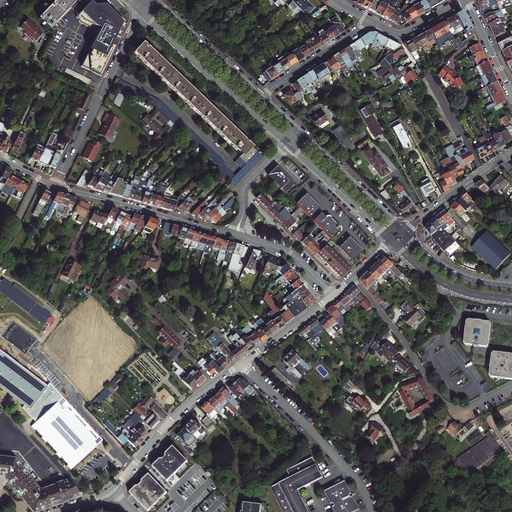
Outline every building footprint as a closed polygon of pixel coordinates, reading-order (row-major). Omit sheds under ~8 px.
[(71,8),(77,1),(85,8),(92,0),(56,0),(38,20),(39,20),(43,24),(42,25),(44,27),(45,26),(49,30),(69,10),(71,8)] [(127,25),(99,0),(92,0),(85,8),(77,1),(71,8),(81,18),(79,20),(82,23),(96,30),(94,33),(97,34),(81,66),(101,76),(127,25)] [(294,0),(293,2),(307,15),(314,8),(305,0),(294,0)] [(368,9),(372,0),(363,0),(361,5),(368,9)] [(374,12),(380,0),(372,0),(368,9),(374,12)] [(381,16),(388,2),(384,0),(380,0),(374,12),(381,16)] [(388,19),(394,7),(397,0),(389,0),(388,2),(381,16),(388,19)] [(407,0),(405,0),(403,6),(411,20),(417,16),(412,7),(409,9),(406,4),(409,2),(407,0)] [(409,3),(412,7),(417,16),(423,12),(418,2),(416,0),(411,0),(412,1),(409,3)] [(424,0),(422,0),(418,2),(423,12),(430,8),(424,0)] [(436,5),(432,0),(424,0),(430,8),(436,5)] [(478,3),(484,16),(494,12),(492,7),(497,4),(495,0),(481,0),(479,1),(478,3)] [(503,2),(502,0),(495,0),(497,4),(499,9),(501,9),(500,8),(502,7),(500,3),(503,2)] [(401,10),(400,13),(401,15),(400,15),(405,23),(411,20),(403,6),(401,10)] [(394,23),(398,17),(400,13),(401,10),(394,7),(388,19),(394,23)] [(321,14),(319,10),(311,15),(314,19),(321,14)] [(489,26),(505,18),(507,17),(509,16),(508,13),(502,15),(500,10),(494,12),(484,16),(489,26)] [(460,11),(454,14),(461,26),(465,33),(471,28),(466,18),(463,12),(460,11)] [(454,14),(447,18),(455,32),(458,31),(456,28),(461,26),(454,14)] [(326,19),(327,20),(329,19),(332,24),(339,34),(344,31),(339,23),(335,16),(331,18),(330,16),(326,19)] [(510,23),(507,17),(505,18),(506,21),(502,23),(504,26),(510,23)] [(447,18),(441,22),(447,32),(450,31),(455,38),(451,40),(457,50),(474,39),(475,37),(473,33),(463,40),(461,41),(459,39),(455,32),(447,18)] [(492,32),(503,26),(504,26),(502,23),(506,21),(505,18),(489,26),(492,32)] [(41,39),(44,35),(28,20),(20,29),(25,34),(24,34),(30,40),(32,38),(36,42),(40,38),(41,39)] [(441,22),(428,30),(435,42),(438,47),(442,45),(440,40),(439,40),(438,38),(443,35),(444,37),(444,38),(447,43),(451,40),(447,32),(441,22)] [(339,34),(332,24),(329,25),(331,27),(328,29),(328,30),(333,38),(339,34)] [(504,28),(503,26),(492,32),(495,38),(506,32),(505,31),(504,32),(503,29),(504,28)] [(328,41),(323,33),(321,30),(315,35),(316,37),(322,45),(328,41)] [(328,30),(323,33),(328,41),(333,38),(328,30)] [(428,30),(422,33),(429,46),(435,42),(428,30)] [(369,33),(353,43),(359,51),(365,46),(366,48),(368,46),(368,45),(371,43),(373,44),(378,33),(376,32),(369,33)] [(508,32),(506,32),(495,38),(499,44),(511,37),(511,34),(510,36),(508,32)] [(373,44),(372,46),(378,49),(379,48),(380,47),(384,49),(385,48),(385,46),(389,39),(378,33),(373,44)] [(429,46),(422,33),(416,37),(421,45),(424,49),(429,46)] [(322,45),(316,37),(314,39),(312,37),(309,39),(316,50),(322,45)] [(421,45),(416,37),(410,41),(415,50),(417,48),(418,46),(421,45)] [(511,37),(499,44),(506,59),(508,63),(507,64),(510,69),(510,68),(511,72),(511,37)] [(316,50),(309,39),(305,42),(307,44),(304,46),(309,54),(316,50)] [(389,39),(385,46),(385,48),(389,50),(386,55),(388,55),(390,54),(401,46),(389,39)] [(415,50),(410,41),(404,44),(411,53),(415,59),(419,56),(415,50)] [(475,42),(468,47),(472,55),(481,50),(477,41),(475,42)] [(223,165),(225,163),(159,100),(120,81),(117,87),(155,106),(157,108),(174,124),(179,129),(184,133),(189,139),(194,143),(198,147),(204,153),(213,162),(218,167),(220,168),(218,170),(222,173),(227,179),(231,183),(235,187),(264,157),(143,42),(134,53),(189,105),(241,155),(235,162),(242,169),(235,176),(223,165)] [(359,51),(353,43),(348,46),(356,58),(361,55),(359,51)] [(309,54),(304,46),(304,45),(298,49),(303,58),(309,54)] [(343,50),(353,65),(358,61),(356,58),(348,46),(343,50)] [(405,51),(401,46),(390,54),(388,55),(380,63),(383,68),(377,73),(379,77),(382,75),(390,69),(392,67),(389,64),(405,51)] [(303,58),(298,49),(297,48),(292,51),(292,50),(290,52),(292,54),(297,62),(303,58)] [(348,68),(353,65),(343,50),(338,53),(347,67),(348,68)] [(474,58),(478,64),(486,60),(481,50),(472,55),(469,56),(471,59),(474,58)] [(342,70),(347,67),(338,53),(333,57),(342,70)] [(297,62),(292,54),(285,59),(290,67),(297,62)] [(290,67),(285,59),(284,58),(283,56),(277,61),(278,62),(284,71),(290,67)] [(326,61),(333,73),(337,71),(339,73),(342,71),(342,70),(333,57),(326,61)] [(486,60),(478,64),(475,66),(480,76),(491,70),(486,60)] [(326,61),(322,64),(329,73),(330,75),(333,73),(326,61)] [(396,65),(390,69),(382,75),(379,77),(383,82),(389,77),(393,82),(403,74),(415,65),(413,61),(404,68),(403,66),(401,66),(399,68),(396,65)] [(33,70),(36,71),(37,69),(39,65),(33,62),(30,68),(33,70)] [(284,71),(278,62),(271,66),(272,67),(278,75),(284,71)] [(329,73),(322,64),(312,71),(319,82),(321,81),(320,79),(329,73)] [(463,84),(459,77),(453,72),(449,70),(443,66),(438,74),(444,78),(443,79),(451,84),(454,89),(463,84)] [(276,76),(278,75),(272,67),(263,73),(268,82),(276,76)] [(405,87),(410,84),(418,78),(412,70),(404,76),(402,78),(400,80),(405,87)] [(480,76),(485,86),(487,85),(496,80),(491,70),(480,76)] [(307,74),(312,83),(315,81),(318,86),(321,84),(319,82),(312,71),(307,74)] [(310,84),(312,83),(307,74),(301,78),(310,91),(313,89),(310,84)] [(481,88),(485,86),(480,76),(476,78),(481,88)] [(449,138),(451,140),(457,137),(440,106),(425,77),(418,80),(437,114),(440,121),(449,138)] [(307,93),(310,91),(301,78),(296,81),(301,90),(304,88),(307,93)] [(487,85),(485,86),(481,88),(483,91),(487,89),(490,95),(501,90),(496,80),(487,85)] [(296,93),(293,95),(297,101),(302,98),(301,97),(305,94),(301,90),(296,81),(292,84),(296,90),(295,91),(296,93)] [(501,90),(490,95),(493,101),(485,106),(486,107),(482,109),(483,111),(494,106),(500,102),(505,99),(504,97),(501,90)] [(291,106),(297,101),(293,95),(291,91),(284,96),(291,106)] [(83,94),(75,111),(82,115),(84,111),(90,98),(83,94)] [(375,112),(370,104),(360,110),(379,141),(386,137),(372,114),(375,112)] [(174,124),(157,108),(154,111),(157,114),(166,123),(170,127),(174,124)] [(159,138),(170,127),(166,123),(164,125),(165,126),(162,129),(152,119),(157,114),(154,111),(149,116),(147,114),(142,118),(156,133),(152,137),(155,141),(158,137),(159,138)] [(321,111),(310,119),(316,128),(327,120),(321,111)] [(110,140),(120,120),(106,113),(103,120),(105,121),(104,124),(105,124),(103,128),(102,127),(99,134),(110,140)] [(498,134),(504,144),(511,138),(511,126),(510,124),(505,115),(500,118),(505,127),(504,127),(505,130),(498,134)] [(19,148),(22,142),(23,138),(22,137),(24,133),(31,117),(28,116),(22,128),(15,143),(12,149),(16,151),(18,147),(19,148)] [(409,129),(403,117),(391,123),(405,150),(409,147),(410,147),(411,147),(411,146),(412,146),(405,132),(409,129)] [(346,146),(352,142),(340,126),(333,132),(344,148),(346,146)] [(70,138),(73,133),(66,129),(63,135),(70,138)] [(484,136),(493,152),(499,149),(492,136),(488,138),(484,130),(482,132),(484,136)] [(38,162),(47,167),(55,150),(56,148),(52,145),(56,135),(52,133),(49,140),(45,148),(38,162)] [(504,146),(504,144),(498,134),(498,133),(492,136),(499,149),(504,146)] [(480,142),(487,155),(493,152),(484,136),(478,139),(480,142)] [(0,151),(4,153),(7,147),(9,147),(12,149),(15,143),(10,140),(6,138),(4,142),(0,139),(0,151)] [(369,146),(367,144),(371,142),(368,138),(360,142),(364,148),(369,146)] [(451,140),(449,138),(441,142),(449,156),(451,161),(452,164),(458,175),(463,173),(461,169),(465,167),(463,164),(459,156),(456,151),(454,147),(451,149),(449,145),(452,143),(451,141),(451,140)] [(99,143),(92,140),(90,144),(87,143),(85,148),(86,148),(85,150),(84,150),(81,157),(91,161),(99,143)] [(352,142),(346,146),(354,158),(360,154),(352,142)] [(462,148),(458,142),(453,144),(454,147),(456,151),(462,148)] [(475,150),(479,159),(487,155),(480,142),(475,146),(476,149),(475,150)] [(31,159),(38,162),(45,148),(38,144),(31,159)] [(372,152),(368,147),(363,151),(379,173),(380,172),(383,176),(385,176),(390,172),(386,168),(388,167),(382,159),(381,160),(379,157),(380,157),(375,150),(372,152)] [(467,147),(462,148),(456,151),(459,156),(469,151),(467,147)] [(56,168),(64,152),(61,150),(60,152),(56,150),(53,158),(49,165),(56,168)] [(463,164),(473,159),(469,151),(459,156),(463,164)] [(451,161),(449,156),(440,161),(445,170),(449,169),(450,170),(446,172),(451,182),(455,180),(454,178),(458,175),(452,164),(448,166),(447,163),(451,161)] [(298,186),(278,165),(268,175),(287,194),(298,186)] [(5,184),(9,175),(11,171),(5,168),(2,174),(3,174),(2,177),(1,177),(0,179),(0,189),(2,190),(5,184)] [(93,176),(91,180),(90,180),(87,186),(94,190),(100,178),(103,172),(97,168),(93,176)] [(81,175),(86,178),(89,180),(89,179),(92,173),(85,169),(81,175)] [(141,202),(146,185),(142,184),(144,177),(147,172),(146,171),(141,176),(138,185),(134,200),(141,202)] [(436,178),(444,193),(448,189),(446,185),(441,175),(439,172),(436,173),(438,176),(436,178)] [(452,183),(451,182),(446,172),(441,175),(446,185),(452,183)] [(222,173),(217,178),(222,183),(227,179),(222,173)] [(423,181),(430,194),(431,194),(432,194),(436,191),(427,174),(426,175),(428,178),(423,181)] [(14,191),(20,180),(19,180),(9,175),(5,184),(9,187),(8,188),(14,191)] [(81,175),(76,185),(82,186),(86,178),(81,175)] [(102,192),(109,194),(116,179),(117,178),(111,175),(107,182),(102,192)] [(148,179),(146,185),(141,202),(147,204),(151,189),(149,189),(150,186),(151,181),(150,181),(154,177),(152,175),(148,179)] [(501,176),(495,182),(504,191),(509,185),(501,176)] [(100,178),(94,190),(102,192),(107,182),(100,178)] [(14,191),(12,195),(20,199),(22,198),(23,196),(22,194),(25,187),(27,187),(28,186),(27,184),(24,183),(23,180),(21,179),(20,180),(14,191)] [(116,179),(109,194),(122,197),(126,182),(116,179)] [(126,182),(122,197),(128,199),(132,184),(133,182),(129,181),(126,180),(126,182)] [(418,186),(425,199),(430,197),(429,195),(430,194),(423,181),(421,182),(422,184),(418,186)] [(483,182),(476,185),(482,196),(489,192),(483,182)] [(489,189),(493,193),(498,197),(504,191),(495,182),(489,189)] [(173,183),(165,190),(165,192),(167,192),(175,185),(173,183)] [(226,188),(230,192),(235,187),(231,183),(226,188)] [(400,183),(395,187),(399,193),(404,189),(400,183)] [(138,185),(132,184),(128,199),(131,200),(134,200),(138,185)] [(211,184),(202,193),(205,196),(214,187),(211,184)] [(152,187),(151,189),(147,204),(153,206),(158,188),(152,187)] [(165,190),(158,188),(153,206),(155,206),(160,208),(165,192),(165,190)] [(33,214),(39,217),(51,194),(44,190),(33,214)] [(57,210),(65,194),(53,191),(48,202),(49,204),(50,204),(49,206),(50,207),(46,216),(43,221),(47,223),(54,208),(57,210)] [(165,192),(160,208),(167,210),(167,209),(171,196),(171,195),(166,194),(167,192),(165,192)] [(230,192),(224,198),(222,201),(207,216),(211,220),(222,208),(220,207),(233,194),(230,192)] [(272,203),(262,193),(257,198),(270,211),(277,204),(274,201),(272,203)] [(320,206),(306,193),(295,203),(299,207),(301,209),(303,211),(304,212),(309,217),(320,206)] [(472,200),(465,193),(460,197),(461,198),(471,207),(475,211),(477,209),(470,202),(472,200)] [(63,215),(63,214),(72,196),(65,194),(57,210),(56,211),(63,215)] [(216,198),(208,206),(198,216),(203,220),(207,216),(222,201),(224,198),(220,194),(216,198)] [(171,196),(167,209),(172,211),(174,210),(174,209),(177,209),(178,208),(185,201),(184,200),(179,195),(177,197),(171,196)] [(403,204),(397,195),(393,198),(404,213),(413,206),(409,200),(403,204)] [(72,196),(63,214),(66,215),(70,208),(73,209),(75,203),(77,204),(80,199),(72,196)] [(185,201),(178,208),(182,213),(187,208),(196,199),(197,198),(195,196),(191,200),(188,197),(185,201)] [(232,197),(222,208),(211,220),(215,224),(226,213),(224,211),(225,210),(226,210),(236,201),(232,197)] [(466,212),(471,207),(461,198),(456,203),(466,212)] [(77,220),(83,224),(91,208),(85,204),(86,202),(80,199),(77,204),(73,212),(80,215),(77,220)] [(196,199),(187,208),(189,211),(199,201),(196,199)] [(195,218),(198,216),(208,206),(204,201),(191,214),(195,218)] [(277,204),(270,211),(275,217),(284,208),(278,203),(277,204)] [(461,217),(466,212),(456,203),(451,208),(461,217)] [(291,215),(282,224),(288,229),(298,219),(295,216),(301,209),(299,207),(291,215)] [(112,208),(108,215),(103,225),(106,226),(107,222),(111,224),(113,220),(116,222),(120,212),(113,208),(112,208)] [(291,215),(284,208),(275,217),(282,224),(291,215)] [(103,225),(108,215),(104,213),(104,214),(96,210),(91,220),(98,224),(99,223),(103,225)] [(446,211),(440,215),(446,223),(448,221),(451,225),(452,224),(457,229),(460,227),(455,222),(446,211)] [(114,225),(120,228),(127,215),(120,212),(116,222),(114,225)] [(321,229),(322,230),(331,239),(339,230),(340,229),(340,228),(340,227),(339,226),(330,217),(329,216),(328,216),(327,216),(326,216),(325,217),(325,216),(326,215),(323,212),(322,213),(321,212),(312,220),(317,225),(321,229)] [(134,230),(141,216),(134,214),(132,217),(127,230),(129,231),(131,228),(134,230)] [(127,215),(120,228),(113,242),(116,244),(123,230),(126,231),(127,230),(132,217),(127,215)] [(446,223),(440,215),(435,219),(444,230),(451,237),(453,235),(446,228),(447,228),(445,224),(446,223)] [(144,229),(149,218),(141,216),(134,230),(140,233),(142,228),(144,229)] [(152,218),(149,218),(144,229),(143,231),(150,234),(156,228),(157,224),(158,225),(160,222),(159,221),(152,218)] [(446,241),(451,237),(444,230),(435,219),(430,223),(440,235),(446,241)] [(165,222),(162,234),(169,236),(170,234),(178,236),(181,227),(165,222)] [(440,235),(430,223),(426,225),(427,228),(425,229),(435,242),(441,247),(446,241),(440,235)] [(181,227),(178,236),(175,247),(181,249),(183,242),(187,229),(181,227)] [(194,231),(187,229),(183,242),(188,243),(187,248),(189,249),(194,231)] [(313,236),(310,233),(308,235),(313,240),(322,230),(321,229),(313,236)] [(306,237),(298,230),(293,234),(297,238),(301,242),(306,237)] [(306,247),(314,255),(330,239),(331,239),(322,230),(313,240),(306,247)] [(198,245),(201,233),(194,231),(189,249),(192,249),(192,246),(197,247),(198,245)] [(487,231),(486,232),(510,254),(487,231)] [(461,237),(455,232),(453,235),(451,237),(456,242),(461,237)] [(505,260),(510,254),(486,232),(481,237),(505,260)] [(209,236),(201,233),(198,245),(203,247),(202,250),(204,250),(209,236)] [(306,237),(301,242),(306,247),(313,240),(308,235),(306,237)] [(209,236),(204,250),(204,252),(211,254),(213,247),(216,238),(209,236)] [(349,237),(339,247),(352,261),(363,251),(349,237)] [(481,237),(471,247),(495,270),(505,260),(481,237)] [(223,240),(216,238),(213,247),(218,248),(218,250),(216,251),(214,259),(216,259),(223,240)] [(350,267),(337,254),(331,248),(335,245),(330,239),(314,255),(336,277),(340,277),(350,267)] [(223,240),(216,259),(216,260),(219,261),(219,260),(223,261),(224,260),(230,242),(223,240)] [(230,262),(235,244),(230,242),(224,260),(230,262)] [(248,248),(235,244),(230,262),(225,276),(234,279),(234,278),(239,279),(243,272),(245,268),(246,265),(239,262),(241,256),(244,258),(248,248)] [(331,248),(337,254),(340,250),(335,245),(331,248)] [(261,252),(254,249),(246,265),(245,268),(248,269),(250,270),(251,268),(256,271),(260,263),(254,261),(256,257),(258,258),(261,252)] [(261,265),(264,266),(269,255),(266,254),(261,265)] [(275,273),(278,266),(280,261),(269,255),(264,266),(263,269),(274,274),(275,273)] [(157,269),(160,260),(145,256),(141,269),(147,271),(148,267),(157,269)] [(396,269),(396,268),(386,258),(384,257),(381,260),(395,274),(399,278),(402,275),(396,269)] [(75,282),(83,267),(71,260),(63,276),(75,282)] [(395,274),(381,260),(377,263),(386,272),(391,277),(395,274)] [(276,280),(291,270),(286,263),(281,267),(278,266),(275,273),(277,276),(276,276),(275,280),(276,280)] [(381,277),(386,272),(377,263),(375,266),(379,271),(378,272),(381,277)] [(116,270),(122,276),(127,271),(124,268),(121,265),(116,270)] [(377,281),(381,277),(378,272),(379,271),(375,266),(369,272),(377,281)] [(122,276),(116,270),(116,271),(117,273),(113,276),(120,283),(122,283),(123,282),(126,280),(122,276)] [(280,280),(283,283),(295,275),(291,270),(276,280),(278,281),(280,280)] [(381,307),(385,303),(371,287),(377,281),(369,272),(361,279),(360,282),(381,307)] [(287,282),(290,286),(299,280),(295,275),(283,283),(281,285),(282,286),(287,282)] [(120,283),(113,276),(107,282),(110,285),(105,289),(112,296),(116,292),(119,295),(122,298),(127,293),(121,287),(118,284),(119,282),(120,284),(120,283)] [(0,291),(44,326),(47,323),(50,325),(54,319),(42,310),(12,287),(3,280),(1,282),(0,281),(0,291)] [(288,287),(292,292),(302,285),(299,280),(290,286),(288,287)] [(46,297),(50,300),(58,284),(54,282),(46,297)] [(14,284),(12,287),(42,310),(44,307),(14,284)] [(298,296),(306,290),(302,285),(292,292),(289,295),(291,298),(296,294),(298,296)] [(372,307),(372,306),(355,286),(345,294),(353,303),(352,303),(353,304),(359,299),(362,303),(361,304),(367,311),(369,309),(370,310),(370,309),(372,307)] [(300,302),(302,301),(310,295),(306,290),(298,296),(297,297),(300,302)] [(275,313),(283,325),(294,318),(285,306),(279,310),(275,305),(272,300),(268,294),(266,292),(263,298),(272,310),(275,313)] [(346,307),(347,308),(352,303),(353,303),(345,294),(339,300),(344,307),(345,308),(346,307)] [(310,295),(302,301),(307,308),(313,303),(314,300),(310,295)] [(285,306),(294,318),(307,308),(302,301),(300,302),(297,297),(285,306)] [(333,305),(339,312),(344,307),(339,300),(333,305)] [(327,311),(330,315),(342,329),(343,329),(349,324),(344,318),(340,313),(339,312),(333,305),(327,311)] [(406,323),(414,331),(414,330),(420,324),(421,325),(424,322),(425,323),(431,318),(421,309),(419,311),(414,306),(413,307),(410,305),(404,310),(409,315),(407,317),(409,320),(407,323),(406,322),(406,323)] [(283,325),(275,313),(272,310),(266,314),(270,319),(277,330),(283,325)] [(153,322),(154,321),(155,319),(154,319),(148,312),(143,318),(148,323),(151,320),(153,322)] [(337,333),(342,329),(330,315),(325,319),(337,333)] [(164,327),(165,326),(156,317),(155,318),(164,327)] [(162,329),(164,327),(155,318),(154,319),(155,319),(154,321),(162,329)] [(264,323),(260,319),(255,323),(266,338),(271,334),(264,323)] [(270,319),(264,323),(271,334),(277,330),(270,319)] [(307,325),(318,339),(320,337),(316,333),(323,328),(320,324),(315,319),(307,325)] [(337,333),(325,319),(320,324),(323,328),(330,336),(333,333),(336,337),(338,335),(337,333)] [(481,321),(477,320),(475,320),(469,319),(467,321),(466,327),(465,336),(464,342),(465,344),(472,345),(480,346),(486,347),(489,345),(490,339),(491,330),(492,325),(490,322),(484,321),(481,321)] [(255,329),(252,331),(260,342),(266,338),(255,323),(253,320),(250,322),(255,329)] [(252,331),(246,323),(243,325),(245,328),(244,329),(247,332),(246,332),(249,336),(247,338),(251,343),(254,347),(260,342),(252,331)] [(310,338),(307,341),(315,350),(318,348),(316,345),(320,341),(318,339),(307,325),(299,331),(303,336),(306,333),(310,338)] [(181,342),(174,336),(173,335),(171,333),(169,331),(170,331),(165,326),(164,327),(180,344),(181,342)] [(162,341),(167,347),(169,345),(168,344),(170,342),(171,343),(174,346),(175,345),(177,347),(177,346),(180,344),(164,327),(162,329),(160,331),(162,334),(163,334),(165,336),(165,337),(162,341)] [(247,338),(239,329),(237,331),(239,334),(237,336),(246,347),(251,343),(247,338)] [(226,349),(227,348),(226,347),(212,334),(206,340),(214,349),(215,348),(216,347),(221,352),(225,348),(226,349)] [(232,354),(236,358),(248,348),(246,347),(237,336),(235,334),(232,337),(231,335),(228,338),(237,349),(232,353),(232,354)] [(375,334),(368,344),(366,343),(357,354),(362,357),(378,336),(375,334)] [(383,354),(391,361),(398,354),(399,352),(387,341),(381,348),(375,342),(371,347),(376,352),(377,352),(381,357),(383,354)] [(179,353),(180,352),(177,346),(177,347),(176,348),(168,355),(172,360),(179,353)] [(232,353),(227,348),(226,349),(225,348),(221,352),(216,347),(215,348),(214,349),(216,352),(221,357),(223,354),(231,363),(236,358),(232,354),(232,353)] [(62,456),(69,464),(67,465),(71,469),(101,441),(98,438),(96,439),(64,404),(66,402),(57,393),(47,387),(50,383),(39,371),(31,366),(27,371),(26,370),(0,350),(0,387),(10,395),(24,406),(22,408),(36,422),(31,426),(35,430),(36,429),(43,436),(41,438),(46,443),(47,441),(58,452),(56,454),(60,458),(62,456)] [(307,370),(312,366),(308,362),(306,363),(302,359),(302,360),(293,351),(283,361),(285,363),(289,367),(286,370),(290,373),(292,371),(299,378),(302,375),(294,368),(300,362),(307,370)] [(214,359),(224,369),(228,365),(221,357),(216,352),(215,354),(213,352),(210,355),(214,359)] [(511,378),(511,354),(508,354),(499,353),(494,352),(491,354),(491,360),(490,360),(489,368),(489,369),(489,374),(489,375),(490,377),(491,377),(496,378),(499,378),(503,379),(505,379),(511,380),(511,378)] [(172,360),(174,362),(181,355),(179,353),(172,360)] [(391,361),(395,365),(394,365),(403,374),(404,374),(410,367),(401,358),(402,358),(398,354),(391,361)] [(181,355),(174,362),(175,363),(182,356),(181,355)] [(211,375),(215,371),(208,364),(203,358),(198,362),(204,368),(205,368),(208,371),(208,372),(211,375)] [(208,364),(215,371),(218,374),(224,369),(214,359),(208,364)] [(406,376),(419,373),(411,366),(410,367),(404,374),(406,376)] [(275,368),(270,373),(298,398),(302,394),(275,368)] [(199,387),(206,379),(197,371),(195,373),(193,370),(190,373),(192,376),(190,378),(197,385),(199,387)] [(110,385),(115,391),(119,387),(116,383),(120,379),(117,375),(110,385)] [(192,390),(197,385),(190,378),(188,376),(183,381),(190,388),(192,390)] [(354,382),(349,378),(344,384),(344,385),(349,388),(354,382)] [(404,384),(399,387),(401,392),(400,392),(410,410),(411,409),(415,415),(436,402),(422,378),(416,380),(404,384)] [(255,390),(244,380),(243,381),(240,379),(236,383),(249,396),(255,390)] [(249,396),(236,383),(230,389),(239,398),(241,400),(242,400),(245,397),(243,395),(244,393),(250,399),(248,400),(254,406),(257,404),(249,396)] [(113,393),(115,391),(110,385),(100,394),(105,399),(112,392),(113,393)] [(346,393),(349,388),(344,385),(341,389),(346,393)] [(219,393),(233,408),(238,403),(236,401),(224,389),(219,393)] [(219,393),(214,398),(223,408),(225,405),(234,414),(237,412),(233,408),(219,393)] [(151,398),(147,395),(146,394),(145,395),(146,396),(141,404),(147,408),(150,404),(153,407),(152,407),(163,418),(164,419),(168,414),(166,412),(152,399),(151,398)] [(361,411),(367,404),(358,396),(357,397),(355,395),(350,401),(352,403),(361,411)] [(214,398),(208,403),(218,413),(224,419),(226,416),(220,410),(223,408),(214,398)] [(247,406),(241,401),(239,404),(244,409),(247,406)] [(208,403),(207,402),(202,408),(208,414),(206,415),(208,416),(211,420),(218,413),(208,403)] [(136,410),(142,416),(140,418),(152,430),(160,422),(151,412),(148,415),(145,413),(148,410),(147,408),(141,404),(136,410)] [(8,477),(6,478),(9,481),(10,480),(15,486),(13,487),(15,490),(17,489),(22,495),(21,496),(23,499),(24,498),(28,503),(27,504),(29,507),(30,506),(34,510),(37,510),(37,511),(41,510),(40,508),(58,502),(59,503),(69,500),(69,498),(81,494),(67,479),(1,409),(0,410),(0,472),(5,473),(8,477)] [(140,418),(142,416),(136,410),(134,409),(133,410),(140,418)] [(434,418),(443,426),(446,430),(453,422),(443,412),(434,418)] [(207,427),(213,422),(211,420),(208,416),(202,422),(207,427)] [(127,422),(143,439),(148,434),(137,423),(137,422),(132,417),(127,422)] [(204,432),(201,429),(202,428),(198,425),(193,420),(186,428),(197,439),(204,432)] [(377,421),(366,435),(374,441),(379,435),(384,434),(387,431),(384,429),(385,427),(377,421)] [(475,426),(471,421),(464,428),(468,432),(475,426)] [(139,443),(143,439),(127,422),(123,426),(139,443)] [(453,422),(446,430),(457,440),(468,432),(464,428),(462,429),(453,422)] [(108,424),(105,427),(123,445),(128,440),(125,437),(119,431),(117,433),(108,424)] [(139,443),(123,426),(121,428),(127,435),(125,437),(128,440),(135,448),(139,443)] [(437,430),(439,434),(445,430),(443,426),(437,430)] [(189,446),(197,439),(186,428),(178,436),(172,430),(169,433),(189,454),(191,452),(186,447),(187,446),(189,446)] [(471,446),(483,438),(478,431),(466,440),(471,446)] [(491,436),(488,438),(457,459),(468,475),(502,452),(491,436)] [(164,479),(167,482),(188,462),(173,447),(165,454),(165,457),(162,460),(160,460),(152,467),(162,477),(157,483),(159,485),(164,479)] [(307,511),(305,506),(301,498),(297,490),(304,486),(309,484),(322,477),(321,475),(319,470),(312,457),(286,470),(289,477),(270,487),(282,511),(307,511)] [(462,477),(466,475),(457,462),(454,464),(462,477)] [(138,486),(143,490),(150,496),(154,492),(161,499),(167,494),(159,485),(157,483),(149,475),(145,480),(143,481),(142,481),(141,482),(141,483),(138,486)] [(348,495),(351,494),(344,481),(324,491),(334,511),(353,511),(359,509),(352,496),(350,498),(348,495)] [(135,499),(143,490),(138,486),(137,486),(130,493),(135,499)] [(150,496),(143,490),(135,499),(147,511),(148,511),(161,499),(154,492),(150,496)] [(40,508),(41,510),(59,503),(58,502),(40,508)] [(260,511),(261,505),(243,503),(242,511),(240,511),(241,511),(240,511),(260,511)]
